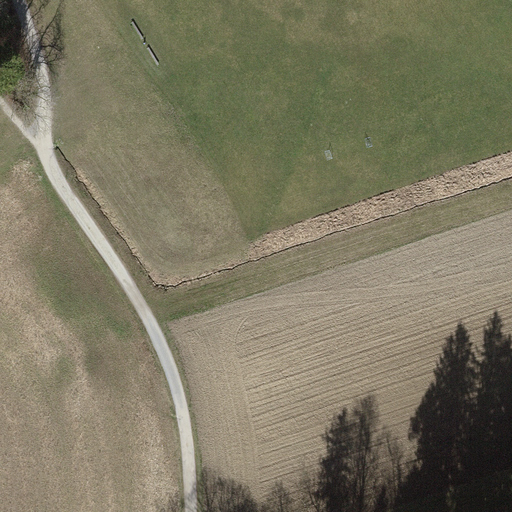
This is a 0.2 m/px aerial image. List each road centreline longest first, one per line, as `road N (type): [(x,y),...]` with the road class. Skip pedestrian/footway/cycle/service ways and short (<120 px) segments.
road 1 (track): [(193,511),(178,388),(147,315),(44,152)]
road 2 (track): [(44,152),(45,115),(10,0)]
